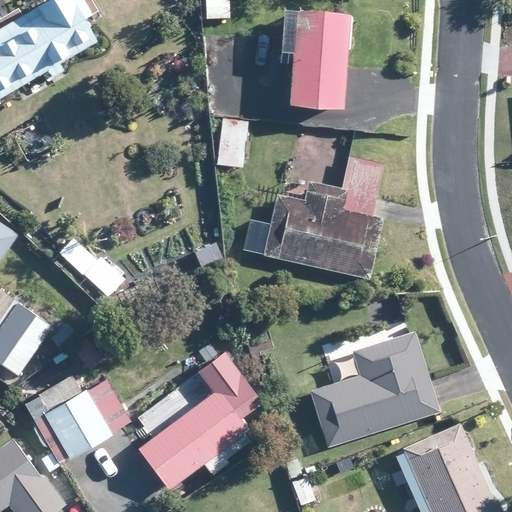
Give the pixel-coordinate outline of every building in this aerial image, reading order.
[(57,75),(65,70),(68,68),(65,62),(102,40),(98,33),(102,31),(95,20),(101,16),(90,0),(55,0),(25,18),(0,33),(0,100),(17,91),(23,87),(54,69),(57,75)] [(354,73),(358,13),(292,9),(289,50),(302,51),(301,71),(300,83),(298,102),(352,106),(354,73)] [(239,86),(237,62),(214,64),(216,88),(239,86)] [(228,118),(221,163),(245,166),(251,122),(228,118)] [(148,150),(143,158),(149,161),(154,153),(148,150)] [(376,215),(379,198),(385,175),(350,168),(347,186),(314,180),(310,199),(284,194),(280,193),(267,255),(373,276),(385,218),(385,217),(376,215)] [(58,325),(15,294),(0,284),(0,266),(23,233),(0,216),(0,359),(22,375),(58,325)] [(224,261),(213,241),(194,252),(206,272),(224,261)] [(62,266),(90,294),(105,278),(77,250),(74,253),(62,266)] [(117,293),(108,283),(97,294),(108,305),(105,308),(112,315),(127,301),(119,291),(117,293)] [(225,312),(232,307),(232,299),(225,295),(218,300),(218,308),(225,312)] [(46,365),(82,336),(71,324),(56,337),(40,358),(45,363),(46,365)] [(442,405),(434,378),(419,331),(411,333),(358,350),(365,375),(349,380),(314,390),(332,445),(444,411),(442,405)] [(92,365),(105,354),(91,337),(78,349),(92,365)] [(247,416),(257,408),(267,401),(230,351),(205,370),(220,391),(151,442),(144,448),(174,488),(208,463),(255,428),(247,416)] [(132,410),(127,401),(112,378),(88,392),(55,411),(45,393),(36,378),(20,388),(63,462),(68,460),(74,455),(76,458),(117,434),(116,431),(123,427),(137,419),(134,414),(132,410)] [(437,511),(506,511),(466,422),(409,447),(410,451),(401,455),(417,491),(418,493),(428,490),(437,511)] [(35,438),(41,449),(48,444),(43,435),(35,438)] [(48,477),(39,463),(20,437),(0,451),(0,511),(1,511),(15,503),(20,511),(56,511),(71,502),(51,474),(48,477)] [(305,474),(320,468),(317,457),(301,463),(305,474)] [(295,481),(305,504),(320,497),(310,474),(295,481)]
